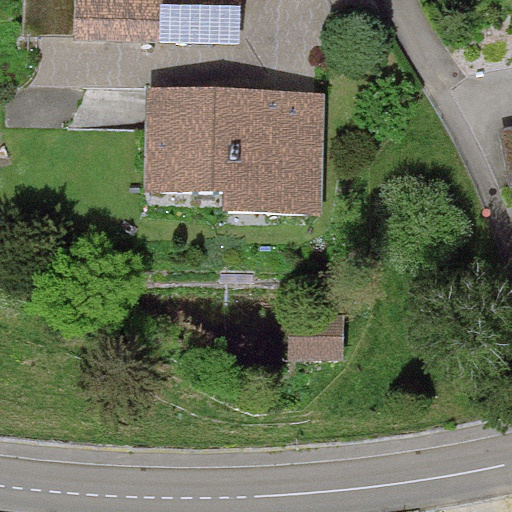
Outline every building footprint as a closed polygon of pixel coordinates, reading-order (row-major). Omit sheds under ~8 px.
[(76,36),(76,0),(23,0),(23,35),(76,36)] [(76,0),(76,36),(76,39),(239,43),(240,0),(76,0)] [(324,96),(151,90),(147,190),(223,192),(223,210),(320,214),(324,96)] [(511,185),(511,124),(498,128),(509,187),(511,185)] [(344,358),(344,313),(288,313),(289,359),(344,358)]
